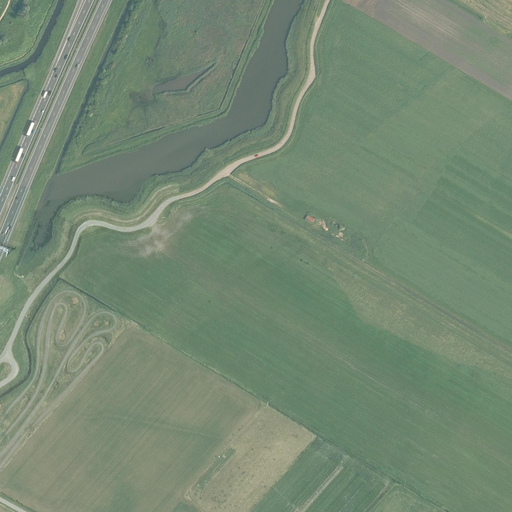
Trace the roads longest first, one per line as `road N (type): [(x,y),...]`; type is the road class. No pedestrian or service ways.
road 1 (unclassified): [(3,355),(31,297),(84,224),(140,226),(164,204),(281,144),(311,76),(311,48),(329,0)]
road 2 (motorway): [(0,250),(106,0)]
road 3 (track): [(374,262),(225,172)]
road 4 (motorway): [(60,62),(0,202)]
